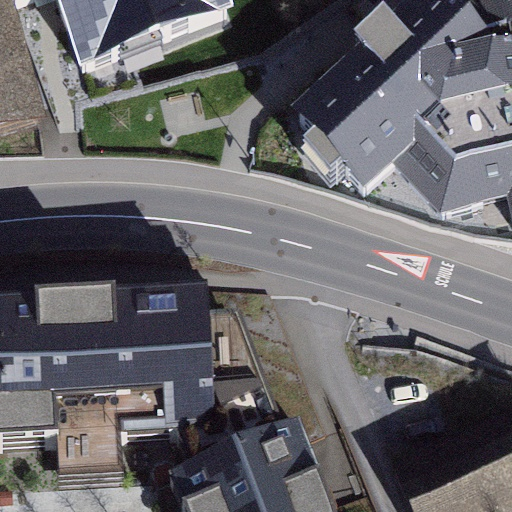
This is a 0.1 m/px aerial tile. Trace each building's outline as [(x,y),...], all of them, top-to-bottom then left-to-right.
[(8,0),(0,2),(0,149),(56,133),(25,28),(15,0),(8,0)] [(15,0),(25,28),(59,16),(86,89),(248,29),(237,0),(15,0)] [(511,0),(461,0),(470,38),(503,74),(511,72),(511,0)] [(470,38),(441,5),(300,132),(368,208),(398,181),(444,231),(511,219),(511,72),(503,74),(470,38)] [(336,511),(247,311),(0,322),(0,420),(157,420),(196,511),(336,511)] [(511,511),(511,426),(400,476),(416,511),(511,511)]
